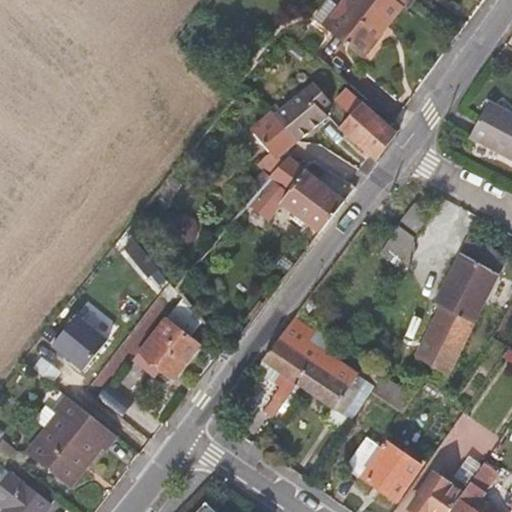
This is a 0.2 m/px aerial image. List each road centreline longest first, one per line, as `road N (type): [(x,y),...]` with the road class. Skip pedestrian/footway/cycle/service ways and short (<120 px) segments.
road 1 (residential): [(188,437),(406,153)]
road 2 (residential): [(406,153),(511,4)]
road 3 (residential): [(303,511),(188,437)]
